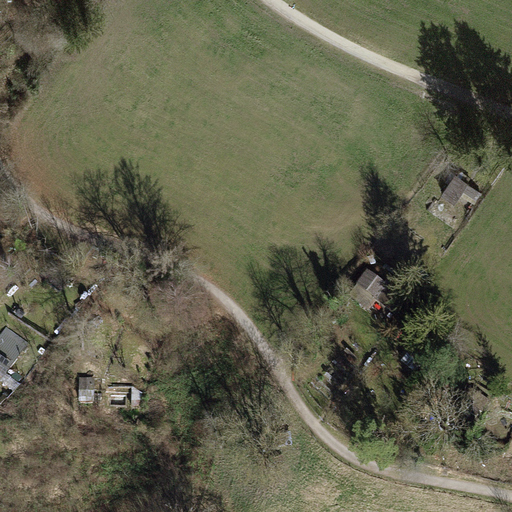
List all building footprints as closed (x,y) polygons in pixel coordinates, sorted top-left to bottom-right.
[(468,184),(457,176),(444,194),(456,202),(468,184)] [(386,287),(368,275),(359,288),(397,316),(410,298),(389,283),(386,287)] [(29,344),(8,329),(0,340),(0,365),(10,372),(29,344)] [(95,382),(82,382),(82,404),(95,405),(95,382)] [(489,418),(497,405),(470,388),(462,401),(489,418)]
